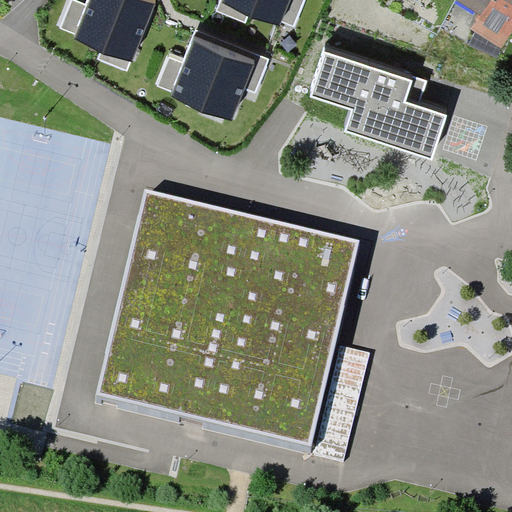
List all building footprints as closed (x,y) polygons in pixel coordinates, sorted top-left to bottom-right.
[(77,34),(89,5),(75,0),(72,0),(61,28),(77,34)] [(102,49),(105,50),(124,0),(90,0),(89,5),(77,34),(75,39),(102,49)] [(155,3),(146,0),(124,0),(105,50),(130,60),(134,61),(155,3)] [(249,12),(251,13),(256,0),(221,0),(221,1),(249,12)] [(256,0),(251,13),(279,25),(282,21),(290,0),(256,0)] [(304,0),(290,0),(282,21),(294,26),(304,0)] [(480,15),(489,0),(456,0),(456,1),(480,15)] [(511,30),(511,0),(489,0),(480,15),(471,28),(476,32),(502,48),(511,30)] [(217,11),(245,22),(249,12),(221,1),(217,11)] [(269,59),(197,30),(193,41),(225,54),(253,65),(243,88),(256,93),(269,59)] [(468,45),(497,56),(502,48),(476,32),(468,45)] [(172,96),(204,108),(225,54),(193,41),(185,63),(174,90),(172,96)] [(127,69),(130,60),(105,50),(102,49),(99,58),(127,69)] [(412,81),(326,53),(311,96),(352,110),(346,130),(432,159),(446,116),(418,107),(427,82),(413,78),(412,81)] [(253,65),(225,54),(204,108),(232,120),(243,88),(253,65)] [(174,90),(185,63),(170,57),(159,85),(174,90)] [(359,240),(146,189),(95,401),(310,454),(359,240)]
